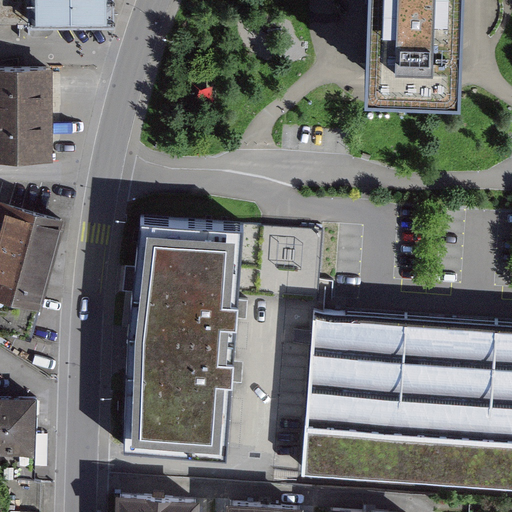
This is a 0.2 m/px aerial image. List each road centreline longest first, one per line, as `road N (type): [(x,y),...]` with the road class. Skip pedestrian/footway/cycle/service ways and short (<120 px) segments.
road 1 (tertiary): [(78,511),(85,309),(104,173)]
road 2 (residential): [(511,180),(397,183),(284,169),(230,186)]
road 3 (tertiary): [(104,173),(154,0)]
road 4 (residential): [(104,173),(230,186)]
